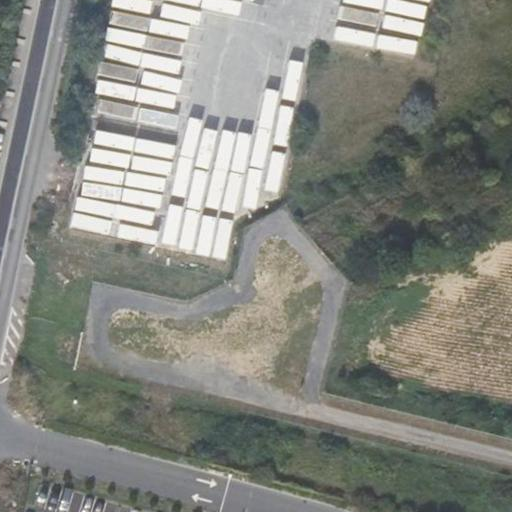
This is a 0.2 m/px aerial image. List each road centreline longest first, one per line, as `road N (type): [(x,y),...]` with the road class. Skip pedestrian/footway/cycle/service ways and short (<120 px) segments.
road 1 (track): [(77,352),(511,461)]
road 2 (residential): [(0,269),(57,0)]
